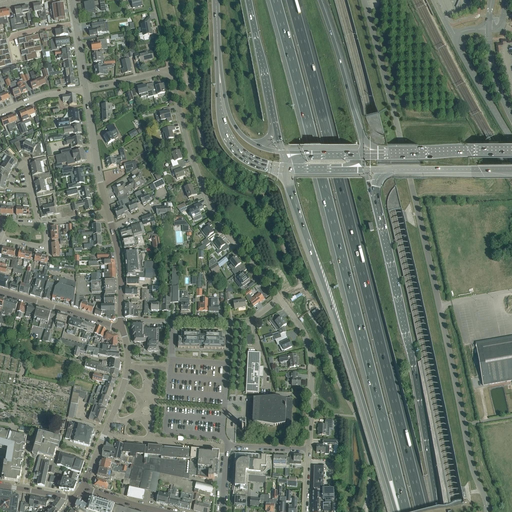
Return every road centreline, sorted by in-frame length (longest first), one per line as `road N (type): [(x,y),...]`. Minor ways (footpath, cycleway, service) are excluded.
road 1 (motorway): [(423,511),(289,0)]
road 2 (motorway): [(272,0),(403,511)]
road 3 (unclassified): [(486,511),(363,0)]
road 4 (motorway): [(286,170),(393,511)]
road 5 (motorway): [(436,511),(377,200)]
road 6 (residential): [(278,299),(203,190),(169,70)]
road 7 (residential): [(308,449),(308,342),(278,299)]
road 8 (secondary): [(218,63),(226,139),(249,161),(286,170)]
road 9 (motorway): [(361,139),(318,0)]
road 10 (motorway): [(248,0),(274,124)]
road 11 (residential): [(0,292),(121,328)]
road 12 (primary): [(385,169),(511,168)]
road 13 (primary): [(511,151),(386,154)]
road 14 (residential): [(106,211),(84,88)]
road 15 (unclassified): [(511,141),(451,35)]
